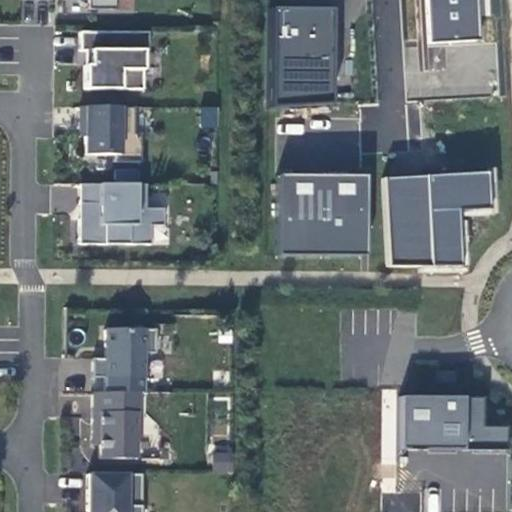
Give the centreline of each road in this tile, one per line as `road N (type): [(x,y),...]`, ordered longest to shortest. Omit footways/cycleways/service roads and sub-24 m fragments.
road 1 (residential): [(0,108),(23,132),(35,433)]
road 2 (residential): [(391,121),(383,0)]
